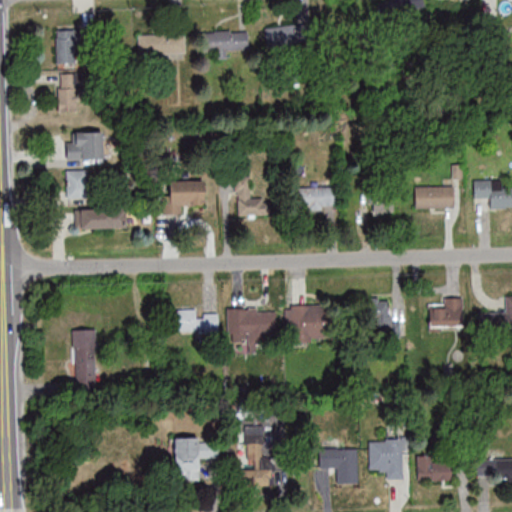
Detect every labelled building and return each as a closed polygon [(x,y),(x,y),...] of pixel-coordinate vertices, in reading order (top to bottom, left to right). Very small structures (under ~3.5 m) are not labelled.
[(412,0),(388,0),(374,4),(379,24),(416,15),(412,0)] [(266,49),(302,49),(302,26),(266,26),(266,49)] [(56,62),(75,62),(75,29),(56,29),(56,62)] [(215,52),(216,59),(226,58),(226,51),(248,50),(247,31),(202,33),(203,53),(215,52)] [(138,35),(138,56),(185,56),(185,35),(138,35)] [(76,73),(58,73),(58,111),(76,111),(76,73)] [(102,131),(75,131),(75,142),(66,142),(66,158),(102,158),(102,131)] [(66,198),(86,198),(86,170),(66,170),(66,198)] [(237,214),(263,214),(263,197),(250,197),(250,176),(237,176),(237,214)] [(161,179),(200,178),(200,199),(162,200),(161,179)] [(411,185),(450,184),(451,205),(412,206),(411,185)] [(476,185),(511,184),(511,206),(476,207),(476,185)] [(337,207),(337,187),(297,187),(297,207),(337,207)] [(394,211),(394,189),(373,189),(373,211),(394,211)] [(126,227),(126,208),(75,208),(75,227),(126,227)] [(511,294),(505,295),(505,312),(477,312),(477,331),(511,330),(511,294)] [(462,325),(462,297),(441,297),(441,305),(429,305),(429,325),(462,325)] [(362,325),(390,325),(390,299),(362,299),(362,325)] [(291,340),(329,339),(327,304),(290,306),(291,340)] [(244,340),(270,341),(270,308),(227,308),(227,338),(244,338),(244,340)] [(218,330),(217,312),(195,312),(195,309),(171,309),(171,330),(218,330)] [(96,328),(74,328),(74,388),(96,388),(96,328)] [(245,461),(253,461),(253,470),(239,470),(239,483),(272,483),(271,457),(263,457),(263,427),(245,427),(245,461)] [(174,440),(174,479),(199,479),(199,458),(218,458),(218,439),(174,440)] [(402,479),(402,439),(368,439),(368,469),(385,469),(385,479),(402,479)] [(357,447),(321,447),(321,467),(336,467),(336,482),(357,482),(357,447)] [(417,457),(417,480),(451,480),(451,457),(417,457)] [(511,459),(478,460),(478,479),(511,478),(511,459)]
